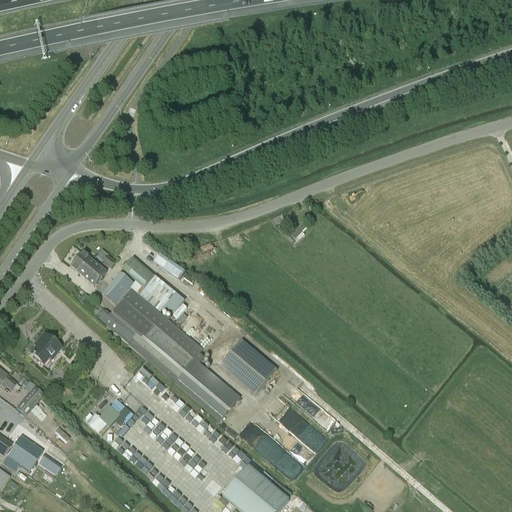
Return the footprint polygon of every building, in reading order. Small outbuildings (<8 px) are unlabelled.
[(304,223),(291,237),(286,232),(292,227),(286,222),(278,230),(292,245),(296,241),(295,240),(297,239),(300,241),(304,236),(302,233),(308,227),(304,223)] [(202,254),(213,250),(212,245),(200,249),(202,254)] [(94,288),(106,274),(83,254),(71,268),(94,288)] [(115,263),(108,256),(102,263),(110,269),(115,263)] [(180,282),(185,274),(158,256),(153,263),(180,282)] [(222,420),(240,399),(200,366),(205,360),(200,355),(203,351),(160,314),(176,295),(133,259),(121,272),(136,284),(135,285),(121,274),(103,295),(116,307),(131,290),(132,291),(124,301),(110,317),(105,312),(99,320),(128,346),(174,385),(176,382),(222,420)] [(233,315),(226,309),(223,314),(230,319),(233,315)] [(40,344),(30,356),(43,367),(49,360),(51,362),(61,350),(44,335),(38,342),(40,344)] [(220,369),(257,399),(277,372),(242,342),(220,369)] [(0,387),(4,391),(6,388),(11,392),(13,390),(16,386),(7,378),(7,377),(0,370),(0,387)] [(25,418),(43,397),(34,389),(16,410),(25,418)] [(117,402),(113,405),(122,413),(126,410),(117,402)] [(158,418),(166,410),(157,402),(150,410),(158,418)] [(113,405),(110,409),(119,417),(122,413),(113,405)] [(91,412),(83,421),(87,424),(95,415),(91,412)] [(95,415),(87,424),(90,427),(98,418),(95,415)] [(106,425),(98,434),(102,437),(110,428),(107,426),(106,425)] [(58,431),(55,434),(66,444),(69,441),(58,431)] [(113,434),(105,443),(108,446),(116,437),(113,434)] [(0,456),(3,459),(11,448),(12,447),(0,438),(0,456)] [(21,439),(3,465),(16,474),(20,467),(30,474),(43,454),(21,439)] [(248,468),(223,499),(238,511),(280,511),(289,503),(248,468)] [(0,492),(10,479),(0,472),(0,492)] [(45,474),(42,479),(50,485),(53,480),(45,474)]
